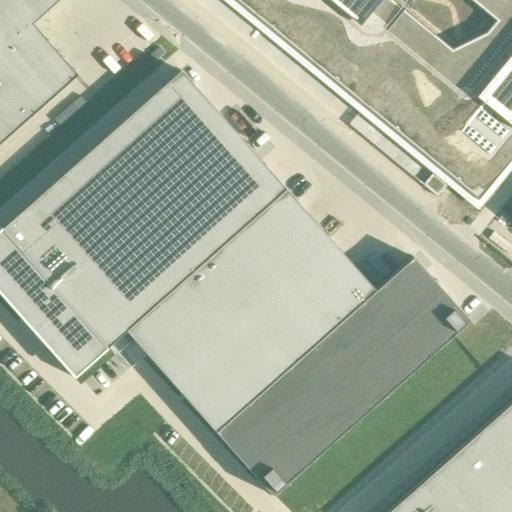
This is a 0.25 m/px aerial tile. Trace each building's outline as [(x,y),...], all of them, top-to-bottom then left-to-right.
[(0,0),(0,143),(77,75),(32,24),(58,0),(0,0)] [(511,0),(238,0),(486,200),(511,167),(511,0)] [(1,228),(0,229),(0,295),(21,319),(24,316),(49,345),(46,347),(73,378),(106,348),(125,331),(271,496),(469,321),(412,257),(375,291),(180,71),(1,229),(1,228)] [(433,173),(422,186),(437,198),(447,185),(433,173)] [(511,511),(511,401),(387,511),(511,511)]
